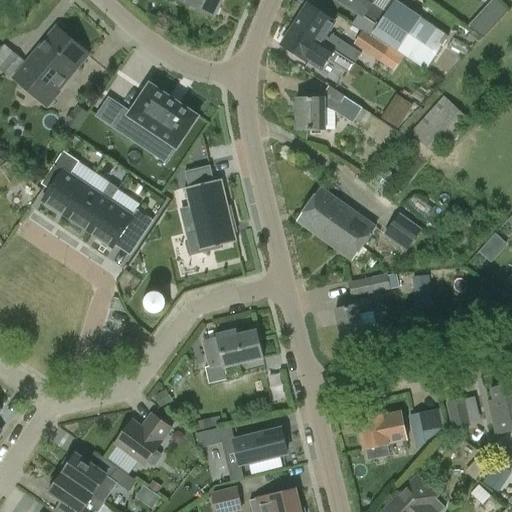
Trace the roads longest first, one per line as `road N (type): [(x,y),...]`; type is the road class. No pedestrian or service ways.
road 1 (residential): [(286,284),(208,300),(122,398),(57,411)]
road 2 (unknown): [(57,411),(98,304),(83,265),(31,229)]
road 3 (residential): [(286,284),(242,80)]
road 4 (residential): [(511,350),(311,393)]
road 5 (residential): [(242,80),(188,65),(98,0)]
road 6 (residential): [(337,511),(311,393)]
